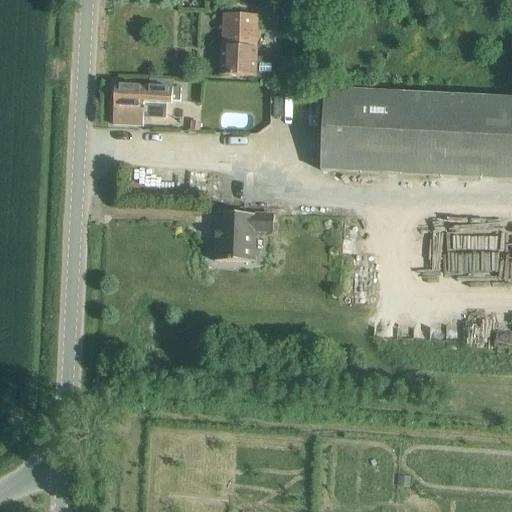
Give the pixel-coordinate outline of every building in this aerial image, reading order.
[(224,16),(222,48),(220,78),(257,80),(257,73),(276,74),(277,60),(258,59),(258,50),(257,50),(258,18),(224,16)] [(161,111),(161,106),(172,107),(173,90),(115,87),(113,127),(143,129),(144,122),(164,124),(165,111),(161,111)] [(319,97),(320,88),(272,87),(271,96),(319,97)] [(321,172),(511,181),(511,100),(325,92),(321,172)] [(217,216),(215,264),(249,265),(250,233),(274,234),(275,218),(256,217),(217,216)]
